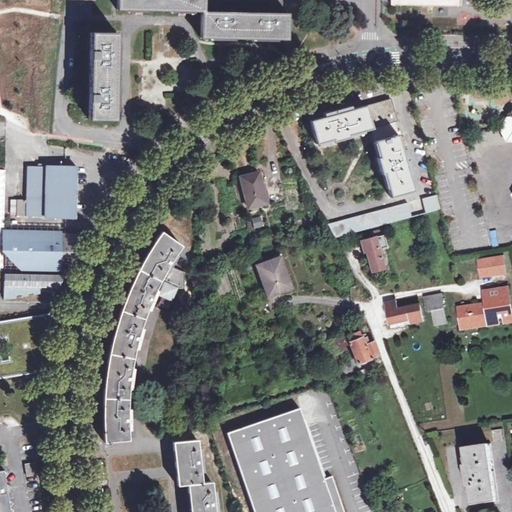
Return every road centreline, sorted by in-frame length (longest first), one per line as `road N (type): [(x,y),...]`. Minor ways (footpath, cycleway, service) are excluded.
road 1 (residential): [(75,511),(67,426),(72,354),(127,208),(164,158),(222,119),(366,62)]
road 2 (track): [(369,310),(446,511)]
road 3 (residential): [(366,62),(511,61)]
